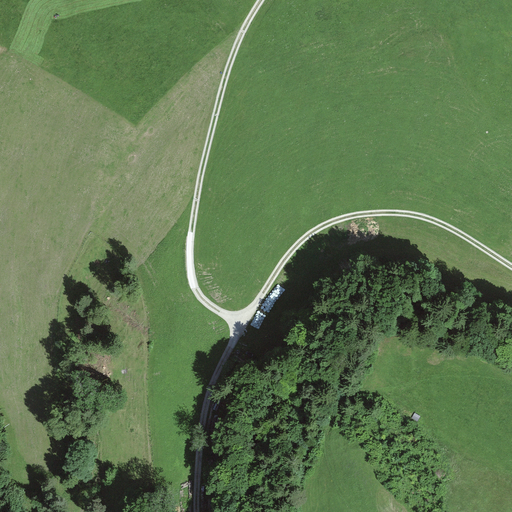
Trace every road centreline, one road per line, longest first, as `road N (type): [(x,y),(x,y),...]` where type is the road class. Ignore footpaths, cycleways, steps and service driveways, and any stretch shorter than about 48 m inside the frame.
road 1 (track): [(511,271),(451,233),(375,207),(316,230),(241,319),(209,306),(188,259),(228,61),(266,0)]
road 2 (track): [(241,319),(207,402),(197,511)]
